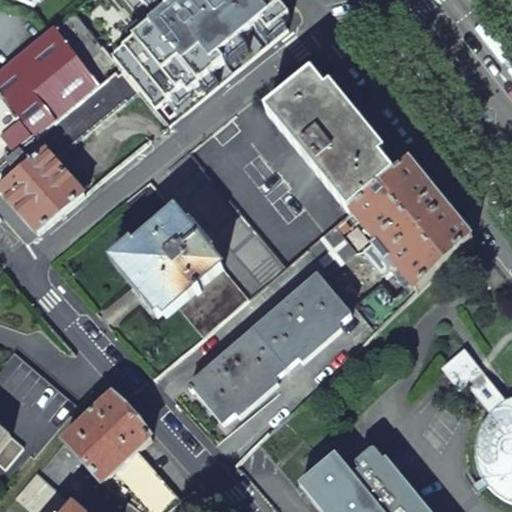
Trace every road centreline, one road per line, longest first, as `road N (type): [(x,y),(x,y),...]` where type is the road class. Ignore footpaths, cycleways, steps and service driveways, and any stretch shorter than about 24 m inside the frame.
road 1 (residential): [(325,23),(24,268)]
road 2 (residential): [(248,511),(24,268)]
road 3 (unknown): [(201,511),(230,492),(361,337)]
road 4 (secondary): [(511,99),(429,0)]
